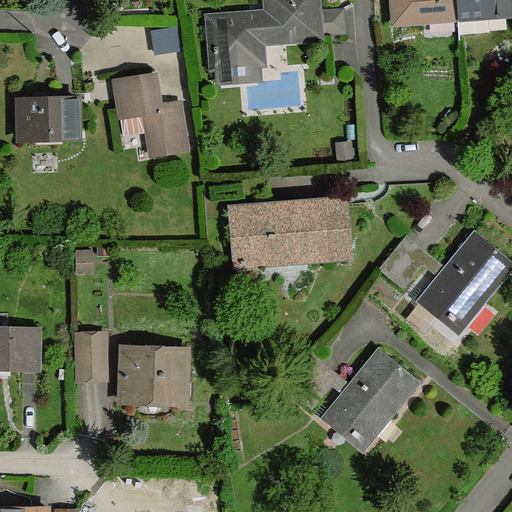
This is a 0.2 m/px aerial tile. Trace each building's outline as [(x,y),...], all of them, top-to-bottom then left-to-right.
[(321,38),(318,0),(263,0),(264,11),(205,15),(209,69),(215,68),(216,83),(260,79),(259,64),(263,64),(262,43),(321,38)] [(511,17),(511,0),(391,0),(394,23),(459,16),(459,23),(511,17)] [(182,26),(156,27),(157,48),(183,48),(182,26)] [(155,72),(112,79),(119,117),(143,112),(150,155),(188,149),(180,101),(160,104),(155,72)] [(79,92),(18,92),(18,138),(80,138),(79,92)] [(351,256),(346,196),(229,207),(234,267),(351,256)] [(511,266),(511,257),(475,228),(419,298),(461,331),(511,266)] [(394,274),(424,276),(426,244),(395,243),(394,274)] [(482,331),(499,310),(490,303),(473,323),(482,331)] [(42,324),(0,322),(0,368),(40,370),(42,324)] [(109,328),(77,328),(77,380),(109,381),(109,328)] [(190,342),(122,339),(120,403),(188,405),(190,342)] [(423,379),(380,344),(322,415),(365,450),(423,379)]
